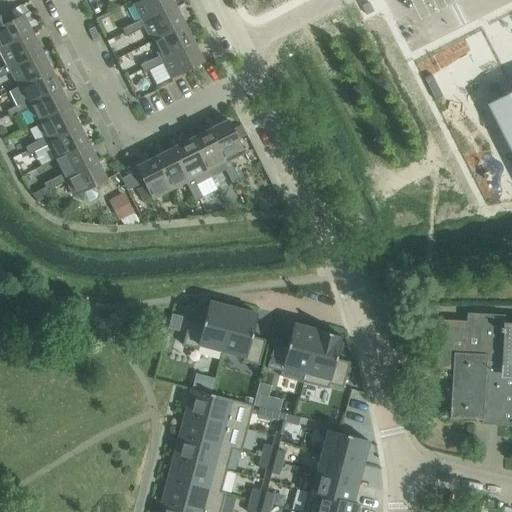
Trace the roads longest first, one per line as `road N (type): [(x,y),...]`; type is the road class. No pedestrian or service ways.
road 1 (residential): [(250,70),(128,139),(63,0)]
road 2 (unclassified): [(359,320),(250,70)]
road 3 (unclassified): [(397,463),(359,320)]
road 4 (residential): [(359,320),(231,292)]
